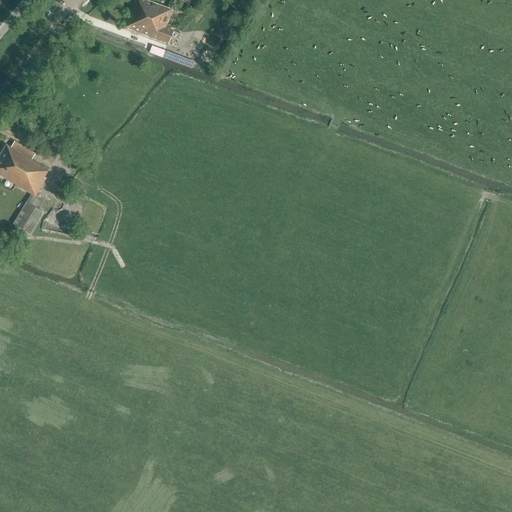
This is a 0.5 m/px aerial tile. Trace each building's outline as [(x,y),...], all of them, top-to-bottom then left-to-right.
[(135,0),(131,13),(167,26),(169,19),(168,19),(171,10),(141,0),(135,0)] [(166,28),(167,26),(131,13),(126,29),(169,44),(174,31),(166,28)] [(195,62),(185,59),(165,51),(162,57),(182,65),(192,68),(195,62)] [(6,145),(0,155),(0,175),(31,195),(13,224),(31,235),(44,214),(31,206),(37,197),(35,196),(46,179),(44,178),(48,171),(32,161),(35,155),(14,142),(10,148),(6,145)] [(77,191),(80,185),(67,178),(64,184),(77,191)]
